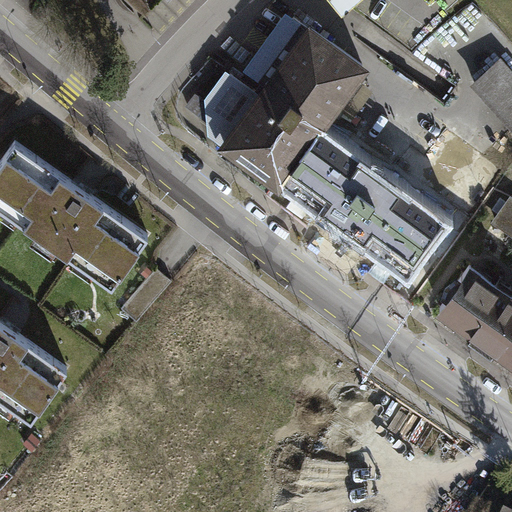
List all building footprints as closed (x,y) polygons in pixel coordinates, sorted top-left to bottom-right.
[(331,0),(342,13),(358,0),(331,0)] [(364,58),(302,14),(250,87),(215,135),(407,272),(451,211),(410,182),(349,138),(321,118),(364,58)] [(511,66),(502,57),(473,86),(511,124),(511,66)] [(82,189),(16,143),(0,166),(0,209),(116,291),(153,239),(82,189)] [(511,194),(493,221),(511,233),(511,194)] [(511,290),(471,262),(438,309),(511,361),(511,290)] [(13,331),(0,322),(0,396),(35,422),(71,372),(13,331)]
